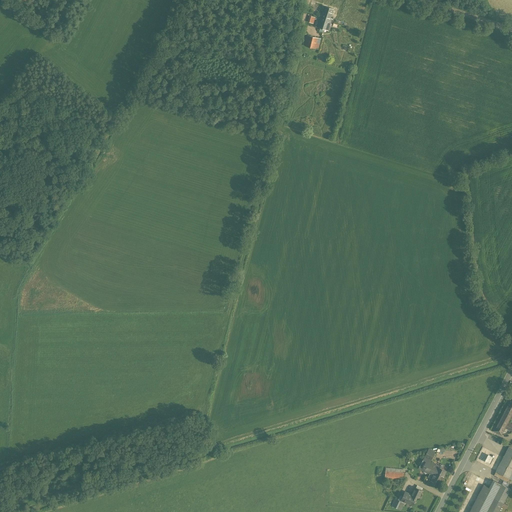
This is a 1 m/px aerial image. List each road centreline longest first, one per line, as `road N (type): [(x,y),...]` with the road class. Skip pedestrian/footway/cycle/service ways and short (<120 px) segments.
road 1 (track): [(308,0),(196,453)]
road 2 (secondary): [(437,511),(511,369)]
